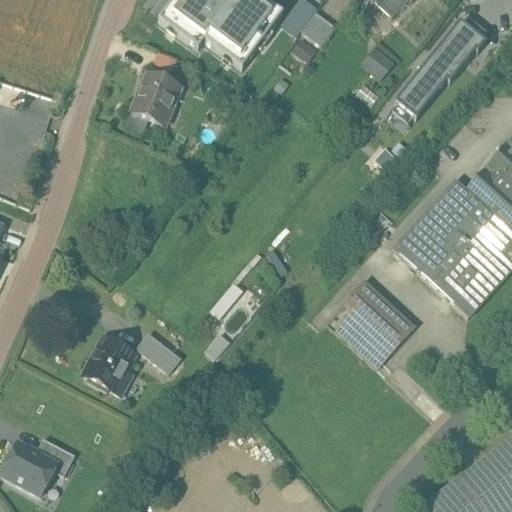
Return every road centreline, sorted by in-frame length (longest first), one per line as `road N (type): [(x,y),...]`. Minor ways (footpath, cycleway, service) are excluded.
road 1 (residential): [(124,0),(52,218),(0,343)]
road 2 (unclassified): [(386,511),(511,365)]
